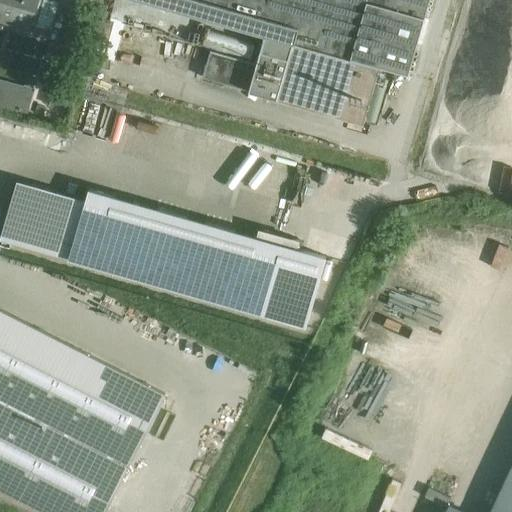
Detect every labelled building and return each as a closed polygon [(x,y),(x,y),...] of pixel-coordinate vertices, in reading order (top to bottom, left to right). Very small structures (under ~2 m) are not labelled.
[(0,0),(0,18),(30,28),(31,24),(51,29),(59,1),(54,0),(0,0)] [(147,0),(264,33),(256,63),(256,64),(249,90),(363,122),(379,65),(408,73),(428,0),(147,0)] [(259,35),(206,20),(201,36),(254,51),(259,35)] [(256,63),(210,50),(203,76),(249,90),(256,64),(256,63)] [(25,83),(32,59),(10,53),(3,77),(25,83)] [(58,76),(50,104),(67,109),(75,81),(58,76)] [(378,76),(366,118),(376,121),(388,79),(378,76)] [(32,94),(0,85),(0,109),(26,116),(32,94)] [(68,258),(85,200),(17,181),(1,239),(68,258)] [(281,242),(88,188),(85,200),(68,258),(261,313),(281,242)] [(99,511),(158,383),(0,311),(0,488),(52,511),(99,511)] [(511,511),(511,463),(488,511),(511,511)] [(470,511),(449,502),(444,511),(470,511)]
